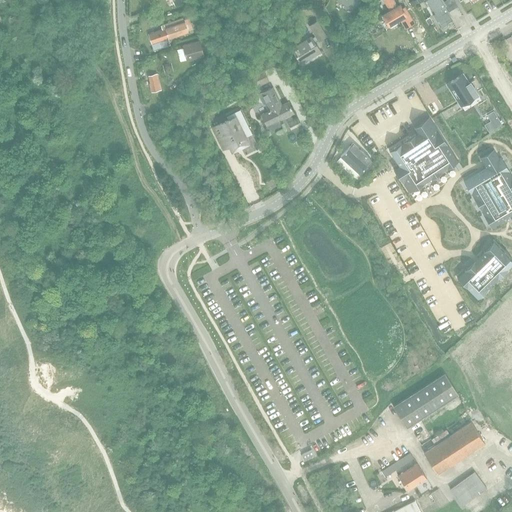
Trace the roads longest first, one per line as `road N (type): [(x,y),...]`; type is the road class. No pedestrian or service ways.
road 1 (unclassified): [(199,238),(284,198),(316,164),(342,116),(475,36)]
road 2 (unclassified): [(297,511),(168,278),(170,257),(199,238)]
road 3 (unknown): [(77,0),(144,173),(185,246)]
road 4 (residential): [(120,0),(140,125),(190,200),(199,238)]
